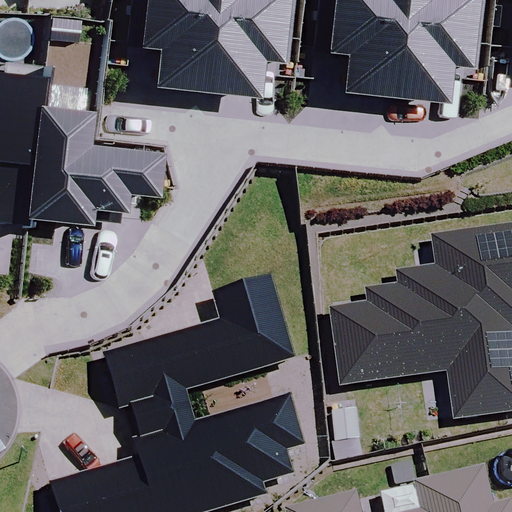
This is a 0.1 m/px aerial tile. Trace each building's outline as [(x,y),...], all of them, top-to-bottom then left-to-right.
[(125,0),(120,50),(149,53),(145,88),(250,100),(254,63),(281,66),(288,0),(125,0)] [(315,0),(309,57),(338,61),(334,96),(439,108),(443,71),(470,74),(478,0),(315,0)] [(38,79),(0,75),(0,224),(17,227),(17,223),(83,230),(85,213),(120,217),(122,197),(152,200),(157,155),(83,147),(86,113),(35,108),(38,79)] [(511,321),(511,234),(434,245),(438,276),(367,285),(370,312),(332,317),(342,393),(449,379),(455,425),(511,417),(511,336),(510,322),(511,321)] [(50,489),(56,511),(226,511),(263,502),(259,489),(292,480),(285,456),(303,451),(289,402),(193,429),(183,394),(291,364),(268,284),(213,299),(221,326),(102,360),(117,414),(129,410),(144,462),(50,489)] [(357,411),(329,414),(333,464),(361,462),(357,411)] [(489,511),(482,478),(416,493),(420,511),(353,511),(352,503),(313,511),(505,511),(504,507),(489,511)]
